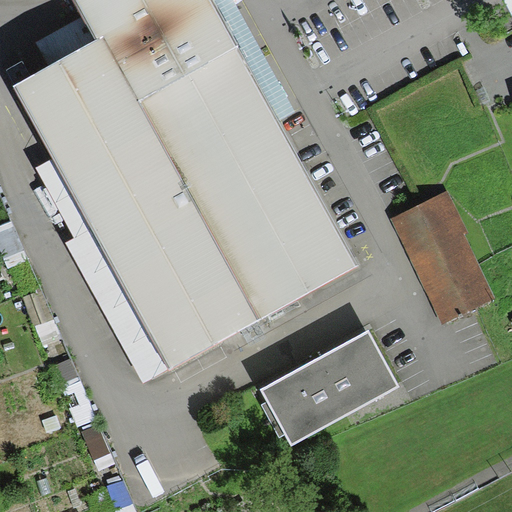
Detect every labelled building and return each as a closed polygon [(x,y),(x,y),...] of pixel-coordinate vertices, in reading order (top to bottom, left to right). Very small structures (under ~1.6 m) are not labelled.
[(67,0),(95,51),(13,96),(51,165),(166,375),(170,383),(358,272),(277,125),(208,0),(67,0)] [(231,0),(208,0),(277,125),(295,115),(231,0)] [(166,375),(51,165),(36,173),(74,243),(67,247),(144,388),(166,375)] [(392,218),(440,325),(497,300),(448,192),(392,218)] [(368,332),(263,390),(269,401),(262,405),(280,437),(285,434),(292,446),(399,388),(368,332)]
